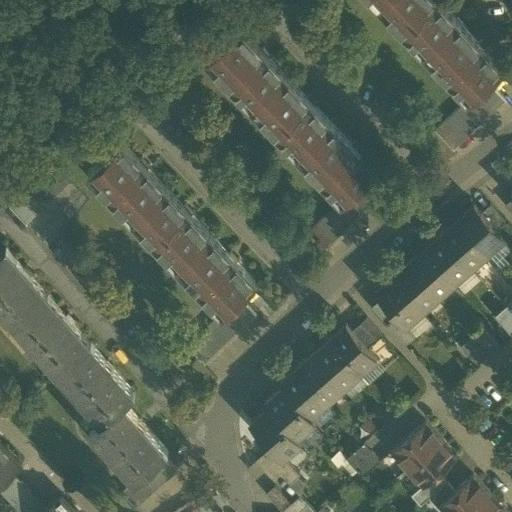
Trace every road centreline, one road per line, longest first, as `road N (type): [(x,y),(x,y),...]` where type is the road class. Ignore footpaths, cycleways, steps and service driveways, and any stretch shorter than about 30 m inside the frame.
road 1 (residential): [(511,135),(319,295),(252,364),(225,401),(216,448),(233,511)]
road 2 (track): [(0,142),(55,141),(201,0)]
road 3 (residential): [(511,495),(446,405),(511,350)]
